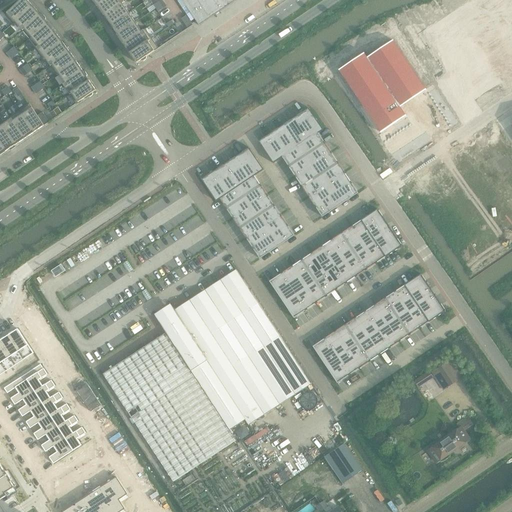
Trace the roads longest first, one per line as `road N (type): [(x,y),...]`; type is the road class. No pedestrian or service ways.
road 1 (unclassified): [(336,405),(177,169)]
road 2 (unclassified): [(177,169),(304,88),(380,190)]
road 3 (unclassified): [(380,190),(511,379)]
road 4 (tertiary): [(147,123),(332,0)]
road 5 (residential): [(177,169),(28,268),(11,305)]
road 6 (tertiary): [(0,226),(147,123)]
road 7 (residential): [(110,452),(11,305)]
road 8 (unclassified): [(511,99),(380,190)]
road 9 (residential): [(0,445),(33,500),(110,452)]
road 10 (tertiary): [(295,0),(191,69)]
